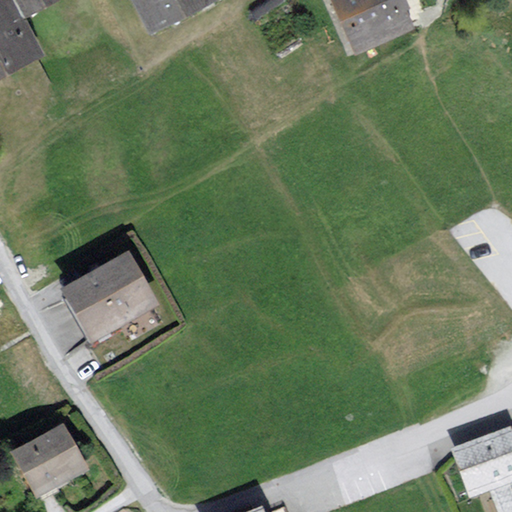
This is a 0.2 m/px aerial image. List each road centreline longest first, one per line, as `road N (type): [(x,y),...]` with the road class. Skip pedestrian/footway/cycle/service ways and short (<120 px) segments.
road 1 (residential): [(215,511),(511,394)]
road 2 (residential): [(0,259),(64,374),(161,511)]
